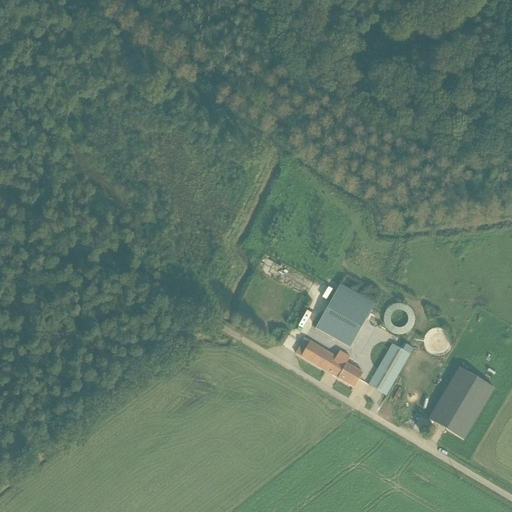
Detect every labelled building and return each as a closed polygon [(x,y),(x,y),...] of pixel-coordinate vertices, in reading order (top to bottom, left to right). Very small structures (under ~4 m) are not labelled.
[(320,305),(308,326),(348,350),(373,308),(339,287),(326,308),(320,305)] [(315,298),(320,301),(327,290),(322,287),(315,298)] [(297,327),(304,313),(300,310),(293,325),(297,327)] [(306,338),(295,356),(354,390),(362,376),(323,354),(325,349),(306,338)] [(364,385),(383,396),(407,357),(388,345),(364,385)] [(492,388),(458,369),(429,420),(463,439),(492,388)]
